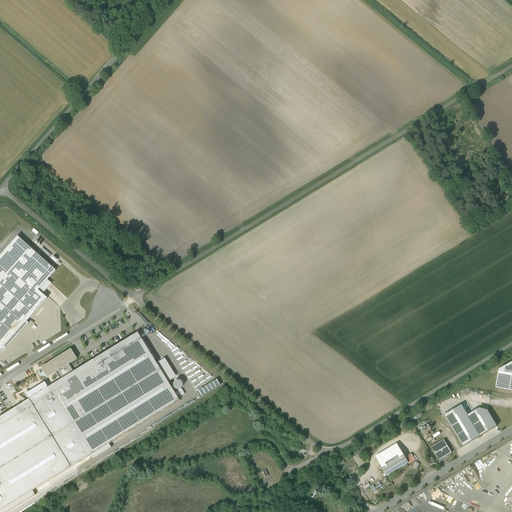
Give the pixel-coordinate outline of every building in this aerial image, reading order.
[(0,256),(0,351),(46,299),(37,291),(47,280),(55,271),(52,268),(17,237),(0,256)] [(42,248),(41,249),(50,257),(51,256),(42,248)] [(179,401),(137,333),(73,372),(60,381),(47,388),(89,456),(90,456),(92,460),(111,448),(109,444),(179,401)] [(70,350),(41,368),(47,378),(55,373),(68,364),(76,359),(70,350)] [(511,362),(498,370),(495,388),(511,391),(511,362)] [(73,372),(68,364),(55,373),(60,381),(73,372)] [(171,384),(176,391),(182,387),(178,380),(171,384)] [(197,390),(200,397),(220,386),(217,380),(197,390)] [(0,485),(0,511),(89,456),(47,388),(0,417),(0,484),(1,485),(0,485)] [(463,446),(464,447),(480,437),(468,416),(462,405),(445,416),(463,446)] [(468,416),(480,437),(497,427),(488,411),(480,409),(468,416)] [(444,440),(431,448),(439,461),(447,456),(452,453),(444,440)] [(375,457),(377,460),(399,448),(397,444),(375,457)] [(399,448),(377,460),(386,477),(409,463),(399,448)] [(361,453),(353,457),(360,469),(367,464),(361,453)]
